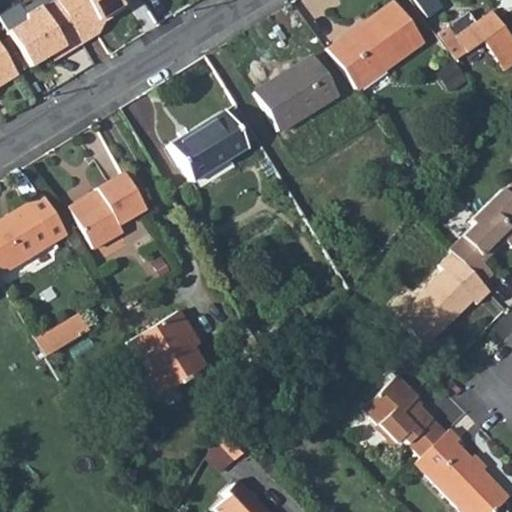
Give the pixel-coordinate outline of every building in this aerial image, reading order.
[(20,6),(0,17),(0,20),(28,69),(50,56),(63,49),(67,55),(80,47),(53,0),(45,0),(24,12),(20,6)] [(130,11),(123,0),(53,0),(80,47),(101,34),(110,22),(130,11)] [(411,0),(425,18),(439,8),(432,0),(411,0)] [(342,37),(340,34),(322,47),(352,88),(420,40),(392,2),(342,37)] [(474,23),(466,12),(446,26),(436,34),(455,60),(465,53),(482,41),(504,70),(511,63),(511,43),(489,12),(474,23)] [(0,88),(19,78),(0,47),(0,88)] [(67,55),(63,49),(50,56),(54,64),(67,55)] [(337,95),(314,55),(254,90),(277,130),(337,95)] [(470,81),(455,60),(438,72),(453,92),(470,81)] [(245,147),(223,109),(166,142),(188,180),(245,147)] [(67,214),(89,249),(117,233),(113,227),(141,210),(119,172),(91,189),(92,191),(95,196),(67,214)] [(511,185),(503,195),(502,194),(470,224),(472,227),(447,251),(450,254),(480,284),(491,273),(480,262),(501,242),(509,250),(511,246),(511,185)] [(92,191),(64,208),(67,214),(95,196),(92,191)] [(0,273),(63,234),(38,194),(0,217),(0,273)] [(443,329),(471,302),(475,305),(488,292),(480,284),(450,254),(437,267),(441,271),(393,319),(418,345),(440,324),(443,329)] [(44,356),(87,330),(76,311),(33,337),(44,356)] [(156,394),(200,367),(189,347),(182,336),(188,332),(175,311),(124,342),(156,394)] [(418,345),(422,349),(443,329),(440,324),(418,345)] [(182,336),(189,347),(195,343),(188,332),(182,336)] [(394,443),(400,438),(419,458),(444,433),(413,401),(417,396),(397,375),(362,409),(394,443)] [(457,443),(461,439),(449,428),(444,433),(419,458),(414,463),(461,511),(494,511),(509,498),(457,443)] [(228,431),(220,447),(239,466),(251,454),(228,431)] [(226,478),(239,466),(220,447),(211,462),(226,478)] [(263,511),(240,488),(227,501),(230,504),(222,511),(263,511)]
